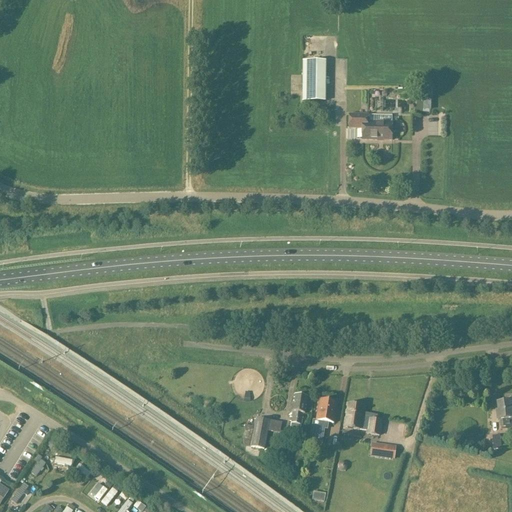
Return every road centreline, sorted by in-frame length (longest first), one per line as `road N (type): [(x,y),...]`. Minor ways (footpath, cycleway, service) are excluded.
road 1 (unclassified): [(511,215),(277,197),(55,200),(0,189)]
road 2 (primary): [(0,280),(248,256),(511,266)]
road 3 (unclassified): [(184,344),(357,360),(511,344)]
road 4 (unclassified): [(0,394),(186,511)]
